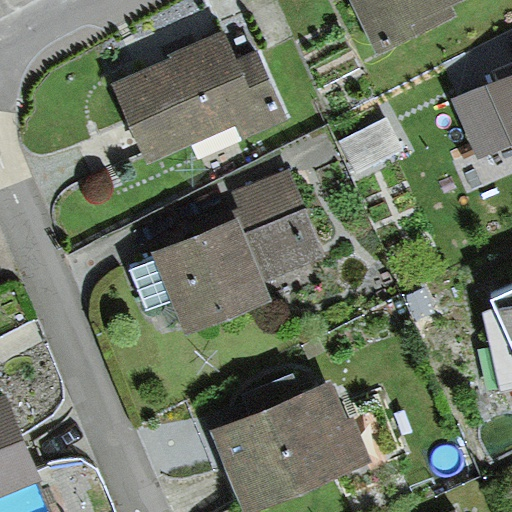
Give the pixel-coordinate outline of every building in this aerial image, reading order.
[(457,19),(451,7),(465,0),(343,0),(344,0),(372,59),(457,19)] [(179,51),(109,84),(147,166),(236,125),(242,137),(285,117),(256,53),(240,61),(225,30),(179,51)] [(511,74),(457,99),(482,152),(511,138),(511,74)] [(238,221),(155,255),(188,335),(272,300),(264,281),(325,256),(289,169),(232,193),(239,209),(234,211),(238,221)] [(511,288),(492,297),(497,311),(485,312),(503,390),(511,388),(511,288)] [(331,378),(213,430),(248,511),(367,459),(331,378)] [(0,497),(44,479),(6,393),(0,395),(0,497)]
